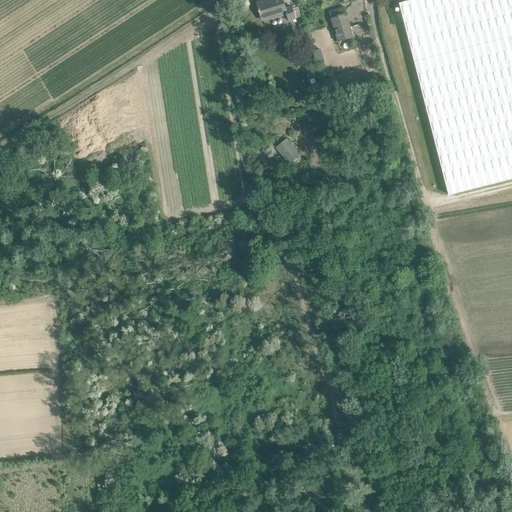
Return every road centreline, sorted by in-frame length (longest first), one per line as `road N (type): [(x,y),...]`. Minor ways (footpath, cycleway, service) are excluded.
road 1 (track): [(348,471),(303,304),(247,194),(220,9)]
road 2 (track): [(426,215),(511,480)]
road 3 (track): [(220,9),(0,148)]
road 4 (unclassified): [(426,215),(373,0)]
